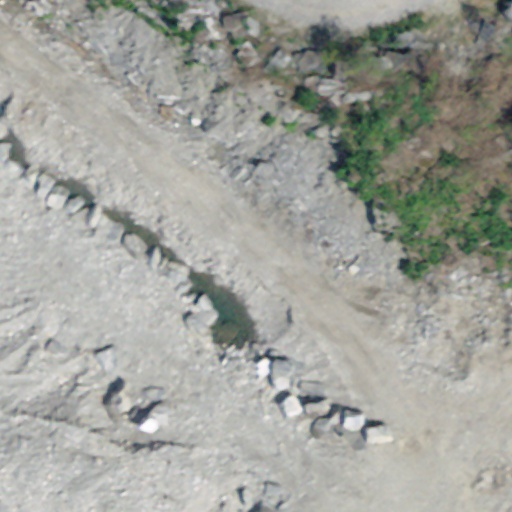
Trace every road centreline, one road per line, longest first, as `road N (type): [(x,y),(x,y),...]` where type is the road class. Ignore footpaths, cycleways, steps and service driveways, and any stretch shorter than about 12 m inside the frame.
road 1 (track): [(368,511),(291,395),(200,283),(22,115),(0,104)]
road 2 (track): [(511,394),(401,511)]
